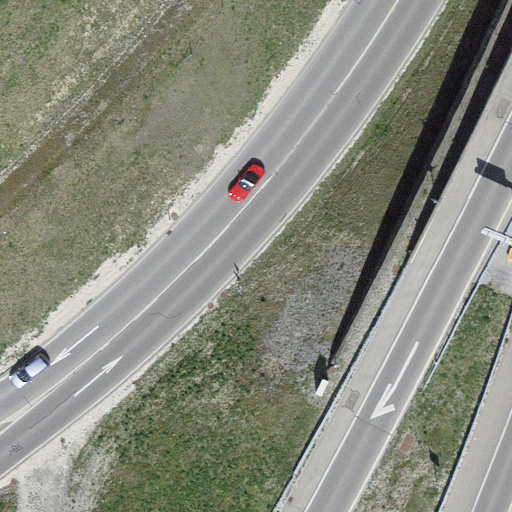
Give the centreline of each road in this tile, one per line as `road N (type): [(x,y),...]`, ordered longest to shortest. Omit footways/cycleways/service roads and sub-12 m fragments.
road 1 (trunk): [(44,394),(129,326),(285,161),(396,0)]
road 2 (trunk): [(511,152),(410,363),(326,511)]
road 3 (track): [(183,0),(116,82),(0,198)]
